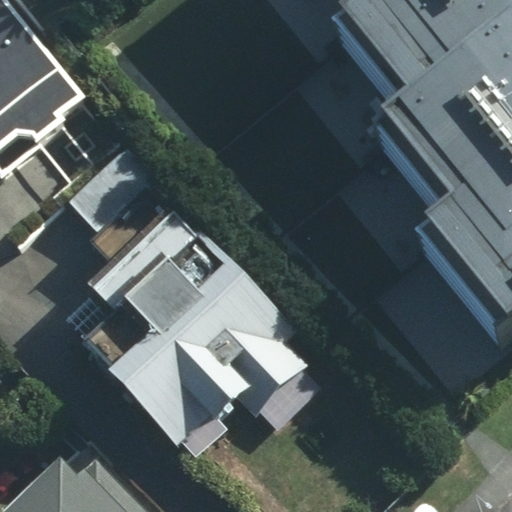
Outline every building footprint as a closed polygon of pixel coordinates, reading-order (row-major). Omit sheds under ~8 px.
[(0,0),(0,178),(102,95),(23,0),(0,0)] [(511,337),(511,0),(282,0),(239,36),(497,350),(511,337)] [(171,184),(139,152),(80,211),(112,243),(171,184)] [(322,356),(193,220),(83,325),(212,460),(322,356)] [(146,511),(94,459),(43,511),(146,511)]
